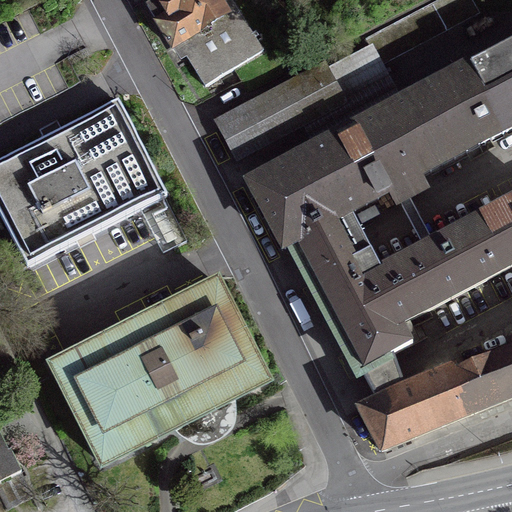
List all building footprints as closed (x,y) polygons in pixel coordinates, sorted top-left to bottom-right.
[(204,89),(261,53),(229,0),(156,0),(145,8),(171,50),(177,47),(204,89)] [(477,15),(469,0),(440,0),(365,40),(369,48),(216,128),(233,160),(386,79),(379,67),(477,15)] [(511,45),(351,132),(348,127),(338,132),(341,137),(248,186),(282,251),(288,248),(332,331),(357,379),(362,376),(362,378),(371,394),(376,403),(358,411),(380,454),(511,400),(511,45)] [(0,164),(0,218),(26,269),(164,199),(116,105),(0,164)] [(51,369),(101,467),(194,420),(199,424),(206,423),(211,418),(211,411),(265,384),(215,286),(51,369)] [(0,484),(19,474),(9,453),(7,455),(0,441),(0,484)]
